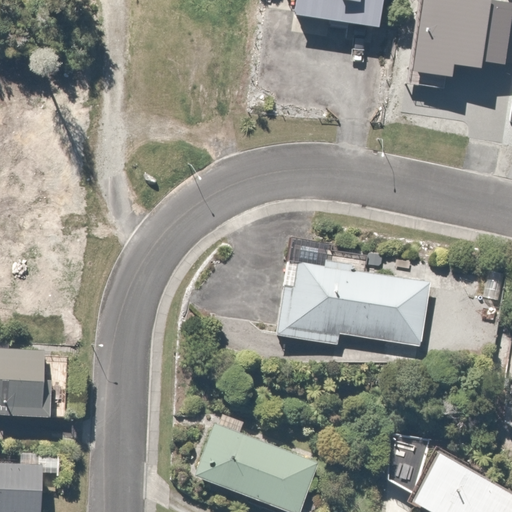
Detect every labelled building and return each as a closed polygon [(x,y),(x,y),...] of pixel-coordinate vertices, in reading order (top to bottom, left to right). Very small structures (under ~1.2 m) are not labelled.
[(310,0),(307,16),(389,34),(396,0),(310,0)] [(511,2),(498,0),(423,0),(407,83),(449,91),(454,64),(481,69),(483,60),(511,66),(511,2)] [(302,233),(280,334),(351,349),(354,334),(430,350),(444,283),(341,261),(345,242),(302,233)] [(55,353),(0,350),(0,417),(51,420),(55,353)] [(303,511),(323,461),(224,425),(203,481),(286,511),(303,511)] [(511,511),(511,482),(448,451),(421,505),(435,511),(511,511)] [(50,511),(52,466),(0,463),(0,511),(50,511)]
